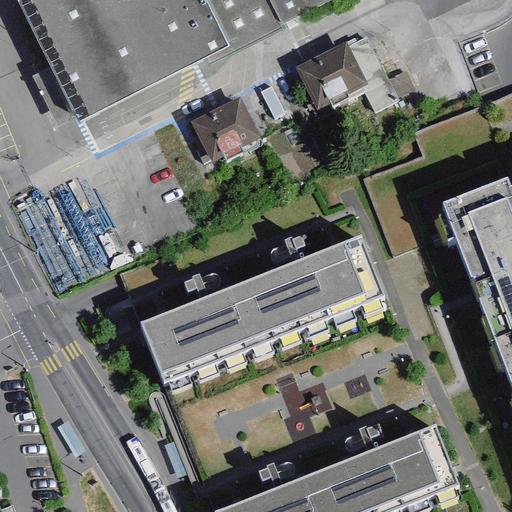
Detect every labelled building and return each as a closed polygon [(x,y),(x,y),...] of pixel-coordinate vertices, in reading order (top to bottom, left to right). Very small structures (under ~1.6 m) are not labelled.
[(28,0),(79,113),(332,0),(28,0)] [(365,41),(290,76),(313,124),(363,100),(373,121),(396,110),(365,41)] [(238,105),(184,127),(204,173),(257,151),(238,105)] [(477,302),(511,392),(511,187),(444,213),(477,302)] [(140,322),(163,381),(384,295),(361,237),(287,265),(190,303),(140,322)] [(233,511),(409,511),(461,491),(436,430),(360,461),(268,498),(233,511)]
